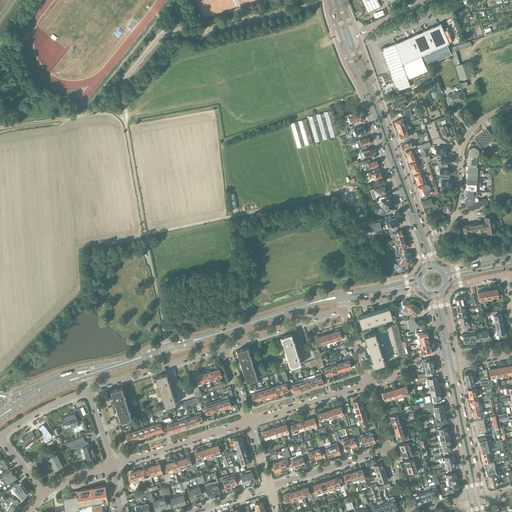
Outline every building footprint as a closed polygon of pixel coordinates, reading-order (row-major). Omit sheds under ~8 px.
[(362,0),(368,11),(380,5),(377,0),(362,0)] [(375,18),(384,14),(383,10),(373,13),(375,18)] [(424,54),(447,44),(449,43),(441,25),(441,23),(394,43),(395,43),(386,47),(385,46),(381,48),(382,51),(390,71),(390,72),(396,88),(397,91),(399,91),(399,90),(410,86),(402,64),(424,54)] [(470,41),(463,43),(449,48),(451,52),(472,45),(470,41)] [(428,64),(451,54),(447,44),(424,54),(428,64)] [(473,75),(472,72),(468,61),(455,65),(460,80),(473,75)] [(439,91),(443,90),(439,77),(434,79),(439,91)] [(451,103),(452,107),(457,105),(456,102),(464,99),(461,91),(447,95),(450,103),(451,103)] [(405,95),(398,98),(399,100),(393,103),(394,105),(393,105),(394,108),(395,108),(396,110),(405,106),(404,103),(407,101),(405,95)] [(308,117),(315,142),(338,135),(331,110),(308,117)] [(350,114),(345,116),(346,118),(349,117),(351,123),(362,119),(361,115),(360,115),(360,113),(351,117),(350,114)] [(397,126),(406,123),(404,118),(395,121),(396,123),(395,124),(396,126),(397,126)] [(297,147),(312,143),(305,119),(290,123),(297,147)] [(408,129),(406,123),(397,126),(397,127),(397,128),(397,130),(398,130),(399,132),(408,129)] [(447,123),(439,126),(443,137),(448,135),(449,138),(453,136),(452,133),(450,134),(447,123)] [(362,136),(361,133),(366,131),(365,131),(366,130),(365,128),(363,125),(354,128),(351,129),(352,132),(355,131),(356,135),(357,135),(357,137),(362,136)] [(477,141),(482,147),(494,138),(487,128),(483,131),(475,138),(477,141)] [(408,129),(399,132),(399,133),(398,133),(399,135),(400,135),(401,138),(411,134),(412,137),(420,134),(419,132),(417,132),(413,133),(412,131),(408,133),(407,130),(408,129)] [(360,149),(363,148),(366,147),(365,144),(370,142),(368,136),(357,141),(360,149)] [(410,140),(402,143),(403,146),(404,149),(404,148),(405,149),(413,146),(411,142),(413,141),(412,138),(410,139),(410,140)] [(469,150),(468,155),(478,156),(479,149),(482,147),(477,141),(475,144),(470,144),(469,146),(469,150)] [(361,149),(355,151),(356,154),(360,153),(362,158),(374,154),(374,153),(374,152),(374,151),(373,150),(372,148),(362,152),(361,149)] [(412,149),(405,151),(406,154),(406,155),(407,156),(407,157),(414,154),(416,153),(415,150),(413,150),(412,149)] [(468,166),(478,167),(478,156),(468,155),(468,166)] [(445,163),(447,163),(450,163),(450,161),(451,161),(451,160),(452,159),(451,158),(450,158),(450,157),(441,156),(440,161),(438,161),(438,165),(445,166),(445,163)] [(360,165),(365,164),(367,169),(379,165),(377,160),(370,162),(369,159),(359,163),(360,165)] [(418,160),(409,163),(410,165),(410,167),(411,167),(411,168),(418,165),(417,162),(419,162),(418,160)] [(439,170),(439,175),(449,175),(449,174),(450,174),(451,173),(451,172),(450,172),(449,172),(450,169),(447,169),(444,169),(445,166),(438,165),(438,170),(439,170)] [(441,182),(441,186),(451,187),(451,186),(452,186),(452,185),(452,184),(451,183),(451,181),(446,180),(446,177),(439,177),(439,181),(441,182)] [(420,191),(427,189),(430,188),(429,184),(427,185),(426,183),(418,186),(419,188),(418,189),(419,191),(420,191)] [(377,185),(373,186),(374,189),(371,190),(373,198),(378,196),(377,195),(386,192),(384,186),(378,188),(377,185)] [(236,193),(228,194),(230,209),(238,208),(236,193)] [(382,200),(383,203),(376,206),(377,208),(392,203),(390,197),(382,200)] [(434,203),(432,197),(423,201),(425,206),(434,203)] [(480,206),(488,203),(486,199),(473,203),(471,199),(470,199),(465,201),(468,210),(479,206),(480,206)] [(394,208),(392,203),(377,208),(378,211),(385,208),(386,211),(387,214),(394,211),(393,209),(394,208)] [(488,233),(496,231),(493,215),(484,217),(485,221),(463,225),(463,231),(460,230),(459,235),(470,236),(470,232),(482,229),(483,230),(484,230),(484,229),(487,228),(488,233)] [(388,228),(389,230),(396,228),(397,228),(396,225),(399,224),(399,223),(400,223),(398,220),(397,217),(387,221),(389,227),(388,228)] [(366,225),(368,231),(381,228),(379,221),(366,225)] [(391,236),(392,236),(394,235),(395,238),(403,235),(404,235),(403,232),(402,232),(401,230),(397,231),(396,228),(389,230),(391,236)] [(404,237),(403,235),(395,238),(392,239),(393,241),(394,241),(395,244),(406,240),(405,238),(404,237)] [(407,243),(406,240),(395,244),(396,247),(394,248),(395,250),(398,252),(399,251),(398,249),(407,246),(406,244),(407,243)] [(402,257),(409,262),(411,259),(411,258),(412,257),(412,256),(410,252),(407,252),(406,250),(404,251),(404,253),(402,257)] [(408,264),(409,262),(402,257),(400,260),(397,258),(396,260),(399,262),(406,266),(407,264),(408,264)] [(406,266),(399,262),(397,264),(394,262),(390,263),(393,272),(404,269),(405,269),(406,267),(406,266)] [(495,289),(491,289),(492,298),(496,297),(496,299),(499,299),(497,288),(497,289),(495,289)] [(464,303),(472,302),(475,301),(474,295),(471,295),(471,299),(464,300),(463,297),(458,298),(458,297),(455,297),(456,298),(455,298),(456,305),(464,303)] [(406,304),(407,307),(405,306),(402,310),(408,314),(410,312),(416,305),(413,303),(406,304)] [(419,307),(416,305),(410,312),(413,314),(412,314),(413,315),(416,315),(417,313),(420,312),(419,307)] [(382,308),(381,308),(380,309),(374,311),(377,322),(393,317),(389,307),(382,309),(382,308)] [(467,316),(466,310),(458,311),(458,314),(459,317),(459,318),(467,316)] [(377,322),(374,311),(367,314),(367,313),(365,314),(358,316),(362,327),(377,322)] [(495,321),(503,320),(502,317),(503,317),(502,314),(502,313),(498,314),(497,311),(491,312),(491,315),(494,315),(495,321)] [(468,323),(467,316),(459,318),(459,320),(459,321),(460,322),(460,324),(468,323)] [(427,323),(427,322),(426,321),(425,319),(415,321),(415,322),(417,327),(426,324),(427,323)] [(495,321),(496,328),(504,326),(504,323),(503,320),(495,321)] [(504,326),(496,328),(497,334),(502,333),(502,334),(505,334),(505,333),(504,326)] [(340,330),(333,332),(336,339),(342,337),(340,330)] [(490,338),(488,330),(482,331),(483,339),(486,339),(489,338),(490,338)] [(483,339),(482,331),(475,332),(477,340),(480,340),(483,339)] [(336,339),(333,332),(327,334),(330,341),(336,339)] [(367,344),(369,351),(380,348),(375,332),(364,336),(367,342),(366,343),(367,345),(367,344)] [(286,351),(296,348),(291,333),(281,336),(283,343),(282,343),(283,345),(284,345),(286,351)] [(462,334),(462,335),(461,335),(462,339),(463,338),(464,343),(465,344),(468,343),(468,342),(470,342),(469,333),(462,334)] [(327,334),(321,336),(323,343),(324,346),(327,345),(326,342),(330,341),(327,334)] [(323,343),(321,336),(315,338),(317,345),(323,343)] [(240,359),(242,366),(252,362),(247,347),(237,350),(239,357),(238,357),(239,359),(240,359)] [(421,355),(432,353),(431,351),(432,350),(431,347),(421,349),(421,352),(419,353),(420,356),(413,358),(413,360),(412,360),(413,361),(414,361),(422,358),(421,355)] [(301,364),(296,348),(286,351),(288,358),(287,358),(288,361),(289,360),(291,367),(301,364)] [(380,348),(369,351),(371,358),(371,359),(372,360),(374,367),(385,363),(380,348)] [(425,364),(426,367),(434,365),(435,364),(435,363),(434,362),(433,360),(431,360),(430,357),(416,362),(417,364),(421,363),(422,365),(425,364)] [(349,360),(343,362),(345,369),(348,368),(348,369),(351,368),(351,367),(349,360)] [(252,362),(242,366),(244,372),(243,372),(244,375),(245,374),(247,381),(257,378),(252,362)] [(343,362),(337,364),(339,371),(345,369),(343,362)] [(337,364),(330,365),(333,373),(339,371),(337,364)] [(333,373),(330,365),(324,368),(326,375),(327,375),(330,374),(333,373)] [(213,370),(215,378),(222,376),(221,373),(222,372),(221,369),(220,369),(219,368),(213,370)] [(207,372),(209,380),(215,378),(213,370),(207,372)] [(209,380),(207,372),(201,374),(203,382),(209,380)] [(466,379),(466,380),(476,378),(475,372),(464,374),(465,376),(466,379)] [(161,391),(171,388),(166,373),(156,376),(158,383),(158,385),(159,385),(161,391)] [(203,382),(201,374),(194,376),(197,384),(203,382)] [(314,375),(309,377),(312,386),(318,384),(315,377),(314,375)] [(321,375),(315,377),(318,384),(323,383),(321,375)] [(312,386),(309,377),(303,378),(306,388),(312,386)] [(297,380),(300,390),(306,388),(303,378),(297,380)] [(476,378),(466,380),(467,383),(466,383),(467,386),(475,384),(474,382),(477,381),(476,378)] [(286,382),(283,383),(282,380),(279,381),(280,384),(283,392),(289,390),(286,382)] [(300,390),(297,380),(291,382),(294,392),(300,390)] [(410,395),(406,385),(406,383),(403,384),(403,385),(400,386),(404,397),(410,395)] [(274,386),(277,394),(280,393),(280,392),(283,392),(280,384),(274,386)] [(262,388),(263,390),(266,398),(269,396),(271,395),(269,388),(268,386),(262,388)] [(277,394),(274,386),(269,388),(271,395),(273,395),(277,394)] [(404,397),(400,386),(397,387),(394,388),(397,396),(398,399),(404,397)] [(113,397),(113,398),(113,399),(114,399),(116,406),(127,403),(122,387),(111,390),(113,397)] [(176,404),(171,388),(161,391),(163,398),(162,398),(163,401),(164,400),(166,407),(176,404)] [(397,396),(394,388),(392,389),(391,389),(388,390),(391,398),(397,396)] [(259,399),(257,391),(256,389),(254,390),(254,392),(251,393),(248,394),(250,398),(252,397),(253,398),(252,398),(253,400),(254,401),(259,399)] [(266,398),(263,390),(257,391),(259,399),(262,398),(262,399),(266,398)] [(391,398),(388,390),(386,390),(386,391),(383,392),(383,393),(381,393),(383,397),(382,397),(383,401),(391,398)] [(440,393),(432,395),(429,396),(430,401),(423,403),(423,405),(434,403),(433,400),(441,399),(441,396),(441,395),(441,394),(440,394),(440,393)] [(228,394),(221,396),(222,398),(225,408),(228,407),(228,408),(232,407),(231,406),(231,405),(229,398),(228,396),(228,394)] [(222,398),(216,400),(219,410),(219,409),(220,411),(223,410),(222,408),(225,408),(222,398)] [(355,407),(363,404),(362,401),(362,402),(361,399),(353,401),(355,407)] [(216,400),(210,402),(210,404),(213,411),(215,411),(216,412),(219,411),(218,410),(219,410),(216,400)] [(210,402),(203,404),(204,406),(206,414),(207,413),(207,415),(211,414),(210,412),(213,411),(210,404),(210,402)] [(132,418),(127,403),(116,406),(118,412),(118,413),(118,415),(119,415),(121,421),(132,418)] [(364,410),(364,407),(363,404),(355,407),(357,413),(364,410)] [(335,407),(338,415),(344,413),(341,406),(338,407),(338,406),(335,407)] [(329,409),(332,417),(338,415),(335,407),(332,408),(329,409)] [(63,417),(60,418),(63,425),(65,429),(71,426),(70,423),(74,421),(74,422),(78,421),(77,417),(82,415),(83,415),(80,408),(73,410),(74,412),(67,415),(64,416),(63,416),(63,417)] [(323,411),(326,419),(332,417),(329,409),(326,410),(323,411)] [(357,413),(358,419),(367,416),(366,413),(365,413),(364,410),(357,413)] [(481,410),(472,412),(474,418),(484,416),(483,410),(481,410)] [(160,422),(155,424),(157,432),(163,430),(162,427),(164,426),(161,416),(159,411),(154,412),(155,415),(157,414),(160,422)] [(326,419),(323,411),(320,411),(320,412),(317,413),(320,421),(326,419)] [(400,412),(390,416),(389,416),(389,417),(390,419),(390,420),(391,419),(392,422),(400,419),(402,418),(400,412)] [(195,415),(197,423),(203,421),(201,413),(195,415)] [(183,416),(183,417),(185,422),(186,427),(192,425),(189,417),(188,414),(183,416)] [(192,425),(197,423),(195,415),(189,417),(192,425)] [(367,416),(358,419),(360,425),(368,422),(367,419),(368,419),(367,416)] [(178,421),(180,429),(186,427),(185,422),(183,417),(177,419),(178,421)] [(308,418),(311,426),(317,425),(315,417),(311,418),(311,417),(308,418)] [(303,420),(305,428),(311,426),(308,418),(305,419),(306,420),(303,420)] [(488,418),(474,421),(475,426),(485,424),(484,419),(485,419),(485,420),(487,420),(489,420),(488,418)] [(392,422),(394,427),(402,425),(400,419),(392,422)] [(172,423),(173,423),(172,420),(164,422),(165,425),(167,425),(169,432),(175,430),(172,423)] [(297,422),(299,430),(305,428),(303,420),(300,421),(299,421),(297,422)] [(286,422),(282,423),(283,424),(280,424),(283,433),(289,431),(286,423),(286,422)] [(299,430),(297,422),(294,422),(294,423),(291,424),(293,432),(299,430)] [(155,424),(149,426),(151,434),(155,433),(157,432),(155,424)] [(275,427),(277,435),(283,433),(280,424),(277,425),(274,426),(274,427),(275,427)] [(394,427),(396,433),(404,431),(402,425),(394,427)] [(149,426),(143,428),(145,435),(148,435),(151,434),(149,426)] [(268,428),(271,437),(277,435),(275,427),(274,427),(271,428),(271,427),(268,428)] [(143,428),(137,430),(140,438),(143,437),(143,436),(145,435),(143,428)] [(263,431),(261,432),(263,436),(264,435),(265,439),(271,437),(268,428),(265,429),(266,430),(263,431)] [(21,440),(20,441),(24,445),(23,445),(24,446),(25,447),(33,441),(34,442),(42,435),(38,430),(33,433),(32,432),(28,435),(25,437),(24,436),(20,439),(21,440)] [(137,430),(132,432),(134,439),(136,438),(136,439),(140,438),(137,430)] [(406,430),(404,431),(396,433),(398,439),(401,438),(402,441),(407,440),(409,439),(406,430)] [(367,435),(369,443),(375,441),(372,431),(369,432),(370,434),(367,435)] [(134,439),(132,432),(126,434),(127,438),(127,441),(128,440),(128,441),(134,439)] [(82,434),(68,440),(70,447),(74,445),(81,449),(82,447),(83,447),(86,459),(96,456),(93,446),(92,447),(91,444),(89,445),(88,442),(84,440),(82,434)] [(360,435),(363,445),(369,443),(367,435),(363,436),(363,434),(360,435)] [(334,454),(331,444),(328,445),(325,446),(325,445),(324,445),(323,439),(322,440),(321,436),(319,437),(320,440),(323,451),(326,450),(328,456),(334,454)] [(236,446),(243,443),(241,437),(231,440),(232,443),(234,442),(235,446),(236,446)] [(345,448),(349,447),(351,446),(349,438),(348,437),(345,438),(345,440),(343,440),(345,448)] [(354,437),(349,438),(351,446),(357,445),(354,437)] [(414,437),(413,437),(409,439),(407,440),(407,442),(399,445),(400,447),(399,447),(400,450),(401,450),(411,447),(410,443),(415,440),(414,437)] [(439,446),(451,443),(451,442),(451,441),(450,440),(450,438),(441,440),(438,441),(439,446)] [(481,452),(492,450),(492,449),(495,448),(503,447),(502,440),(501,439),(491,441),(479,444),(481,452)] [(319,448),(313,450),(316,458),(322,456),(320,451),(323,451),(320,440),(317,441),(319,447),(319,448)] [(334,443),(331,444),(334,454),(340,453),(337,442),(334,443)] [(215,445),(212,446),(215,455),(221,453),(224,452),(222,448),(220,449),(218,444),(217,443),(215,444),(215,445)] [(236,446),(238,451),(245,449),(243,443),(236,446)] [(302,444),(303,446),(304,452),(307,451),(310,460),(316,458),(313,450),(313,448),(307,450),(305,444),(302,444)] [(215,455),(212,446),(207,448),(209,456),(215,455)] [(411,453),(412,456),(419,454),(418,451),(412,451),(411,447),(401,450),(401,451),(402,454),(403,456),(411,453)] [(200,449),(201,450),(204,458),(209,456),(207,448),(204,449),(204,448),(203,448),(201,448),(200,449)] [(492,450),(481,452),(482,457),(490,455),(497,454),(496,451),(495,448),(492,449),(492,450)] [(193,456),(193,458),(196,465),(199,464),(198,463),(204,461),(204,458),(201,450),(198,451),(198,450),(197,449),(195,450),(195,451),(195,452),(196,455),(193,456)] [(237,458),(247,455),(247,454),(249,454),(248,451),(246,451),(245,449),(238,451),(233,453),(233,454),(235,454),(235,455),(236,454),(237,458)] [(48,458),(38,463),(40,466),(50,460),(55,470),(62,466),(56,454),(49,457),(48,458)] [(297,457),(299,466),(305,464),(302,454),(299,454),(300,457),(297,457)] [(420,456),(419,454),(412,456),(413,458),(405,461),(405,463),(406,466),(407,467),(416,464),(418,463),(417,459),(420,456)] [(0,461),(0,462),(3,466),(2,467),(5,470),(9,467),(0,455),(0,461)] [(186,466),(188,470),(197,467),(196,465),(193,458),(191,459),(190,456),(189,455),(188,455),(186,455),(186,456),(186,457),(184,458),(186,466)] [(241,463),(243,462),(249,461),(249,460),(250,460),(249,457),(248,457),(247,455),(237,458),(238,460),(240,460),(241,463)] [(299,466),(297,457),(293,459),(293,456),(290,457),(293,468),(299,466)] [(183,467),(186,466),(184,458),(183,457),(180,457),(180,458),(180,459),(178,460),(181,469),(183,468),(183,467)] [(172,461),(172,462),(176,473),(181,471),(181,469),(178,460),(176,461),(175,460),(174,459),(172,460),(172,461)] [(278,461),(281,469),(287,467),(284,459),(278,461)] [(497,460),(485,463),(485,466),(484,466),(485,469),(495,467),(493,462),(494,462),(495,463),(497,462),(497,460)] [(281,469),(278,461),(273,463),(275,471),(281,469)] [(166,463),(167,467),(165,468),(166,474),(168,481),(171,480),(170,475),(173,474),(173,472),(175,472),(175,473),(176,473),(172,462),(166,464),(166,463)] [(375,467),(376,471),(384,468),(382,462),(373,465),(374,468),(375,467)] [(159,463),(154,465),(157,475),(157,476),(159,475),(163,474),(160,463),(159,463)] [(417,467),(416,464),(407,467),(406,467),(407,471),(408,470),(408,472),(416,470),(417,472),(424,470),(423,467),(417,467)] [(154,465),(148,467),(151,475),(150,475),(151,477),(154,477),(154,476),(157,475),(154,465)] [(148,467),(142,469),(145,477),(150,475),(151,475),(148,467)] [(495,467),(485,469),(486,473),(487,473),(488,475),(494,473),(500,472),(499,470),(496,470),(497,471),(496,471),(495,467)] [(376,471),(378,476),(386,474),(384,468),(376,471)] [(142,469),(136,471),(139,479),(145,477),(142,469)] [(250,472),(247,473),(249,482),(253,481),(253,480),(255,479),(252,471),(252,469),(249,470),(250,472)] [(365,479),(362,469),(356,471),(359,479),(358,479),(359,481),(365,479)] [(139,479),(136,471),(134,471),(133,471),(133,470),(130,471),(130,472),(132,477),(130,478),(131,482),(133,481),(134,484),(140,482),(139,479)] [(17,477),(12,471),(9,472),(9,473),(4,477),(9,483),(17,477)] [(249,482),(247,473),(244,474),(243,471),(240,472),(241,475),(243,483),(246,482),(246,483),(249,482)] [(359,479),(356,471),(350,473),(352,481),(358,479),(359,479)] [(232,475),(229,476),(231,485),(237,483),(234,473),(231,474),(232,475)] [(352,481),(350,473),(343,475),(346,482),(349,481),(350,482),(352,481)] [(386,474),(378,476),(379,479),(377,480),(378,483),(388,479),(386,474)] [(231,485),(229,476),(223,478),(225,487),(231,485)] [(338,476),(331,478),(335,489),(341,487),(344,496),(347,495),(346,492),(343,484),(340,485),(340,484),(338,476)] [(331,478),(325,480),(329,490),(335,489),(331,478)] [(192,482),(192,481),(191,479),(182,482),(184,488),(188,487),(187,484),(190,483),(189,483),(192,482)] [(329,490),(325,480),(319,482),(323,492),(329,490)] [(17,493),(22,500),(29,491),(28,488),(26,489),(23,484),(24,483),(22,481),(16,485),(14,483),(6,490),(8,492),(11,490),(15,495),(17,493)] [(212,485),(215,493),(221,491),(218,483),(217,481),(215,482),(215,484),(212,485)] [(323,492),(319,482),(313,484),(315,490),(312,491),(315,500),(318,499),(316,494),(323,492)] [(194,488),(196,496),(202,494),(200,486),(199,484),(197,485),(197,487),(194,488)] [(215,493),(212,485),(209,486),(208,484),(206,485),(206,486),(206,487),(209,495),(215,493)] [(429,486),(430,489),(433,498),(434,497),(434,498),(436,497),(436,496),(439,496),(435,486),(434,486),(433,484),(429,486)] [(105,511),(105,508),(106,508),(105,504),(108,503),(107,497),(106,492),(105,486),(63,493),(62,493),(65,510),(53,511),(105,511)] [(312,501),(315,500),(312,491),(309,492),(307,486),(301,488),(304,496),(310,494),(312,501)] [(188,490),(190,498),(196,496),(194,488),(190,489),(190,487),(187,488),(188,490)] [(301,488),(295,490),(298,498),(299,501),(302,500),(303,503),(306,503),(304,499),(305,499),(304,496),(301,488)] [(424,489),(419,491),(422,501),(425,500),(425,501),(427,500),(428,499),(425,491),(424,489)] [(430,489),(425,491),(428,499),(429,500),(431,499),(431,498),(433,498),(430,489)] [(295,490),(289,492),(291,500),(298,498),(295,490)] [(419,491),(413,493),(417,503),(419,502),(420,503),(422,502),(422,501),(419,491)] [(148,493),(149,499),(151,502),(153,501),(156,509),(162,507),(159,499),(156,500),(155,499),(155,497),(153,498),(151,492),(148,493)] [(291,500),(289,492),(282,494),(284,498),(282,498),(284,502),(285,502),(291,500)] [(180,494),(177,495),(180,504),(186,502),(184,494),(180,495),(180,494)] [(180,504),(177,495),(174,496),(174,497),(171,498),(174,506),(180,504)] [(163,498),(159,499),(162,507),(167,505),(167,506),(168,506),(165,497),(164,496),(162,497),(163,498)] [(11,501),(8,499),(4,497),(0,504),(3,505),(4,503),(7,505),(6,506),(8,507),(6,510),(8,511),(7,511),(13,511),(16,508),(9,504),(11,501)] [(392,500),(389,501),(392,510),(393,509),(393,510),(395,509),(397,508),(394,498),(391,499),(392,500)] [(142,511),(150,511),(149,511),(148,503),(146,504),(145,501),(142,501),(142,503),(143,510),(142,511)] [(255,503),(257,510),(264,507),(262,501),(255,503)] [(384,503),(387,511),(389,511),(392,510),(389,501),(384,503)] [(380,511),(378,505),(375,506),(374,504),(372,505),(371,502),(368,503),(370,510),(373,509),(374,511),(380,511)] [(384,503),(378,505),(380,511),(385,511),(386,511),(387,511),(384,503)]
